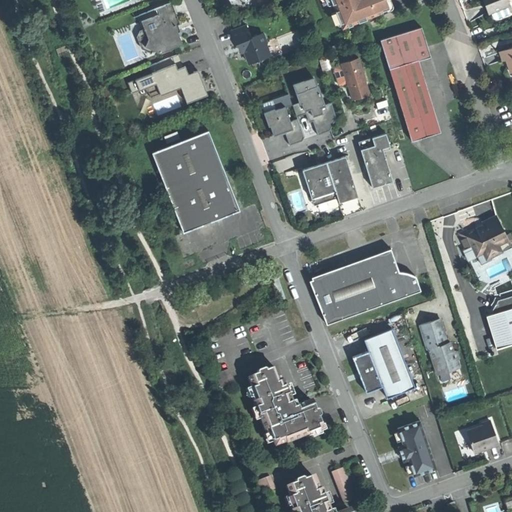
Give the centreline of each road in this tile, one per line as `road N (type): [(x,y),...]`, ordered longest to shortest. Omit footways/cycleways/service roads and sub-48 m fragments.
road 1 (residential): [(457,481),(396,503),(384,498),(284,248)]
road 2 (residential): [(284,248),(190,0)]
road 3 (residential): [(510,170),(284,248)]
road 4 (residential): [(510,170),(445,0)]
road 5 (residential): [(284,248),(143,296)]
road 6 (track): [(0,317),(143,296)]
